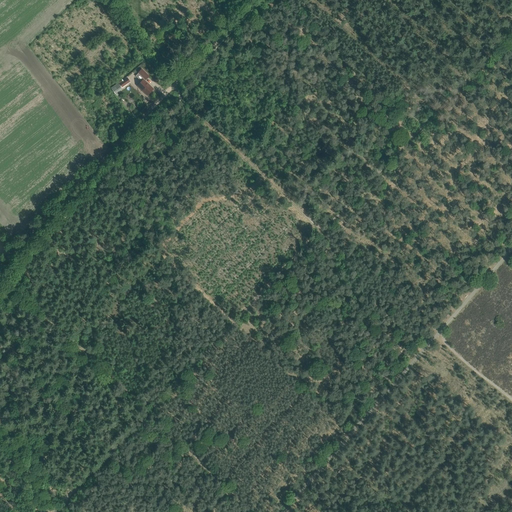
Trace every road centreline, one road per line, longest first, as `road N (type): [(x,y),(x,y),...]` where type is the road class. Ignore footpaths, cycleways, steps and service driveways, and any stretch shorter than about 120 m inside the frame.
road 1 (track): [(511,34),(52,511)]
road 2 (track): [(0,267),(257,511)]
road 3 (track): [(174,86),(0,265)]
road 4 (track): [(174,86),(321,230)]
